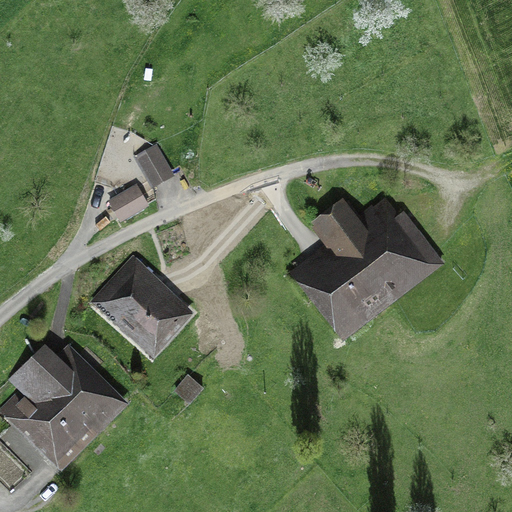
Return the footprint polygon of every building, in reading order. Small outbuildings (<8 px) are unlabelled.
[(149,183),(166,173),(151,147),(134,157),(149,183)] [(108,204),(118,222),(145,206),(135,188),(108,204)] [(443,267),(396,207),(392,211),(385,202),(362,220),(357,214),(355,216),(344,202),(315,224),(317,227),(319,226),(339,250),(306,276),(344,324),(377,298),(387,311),(443,267)] [(179,317),(130,272),(103,301),(110,306),(106,310),(110,313),(109,315),(123,329),(129,323),(138,331),(134,335),(144,344),(148,340),(153,345),(179,317)] [(11,414),(56,460),(75,442),(70,437),(92,415),(98,421),(112,407),(67,362),(58,370),(39,351),(12,377),(22,387),(1,408),(6,413),(11,414)] [(186,380),(174,394),(188,406),(200,392),(186,380)]
